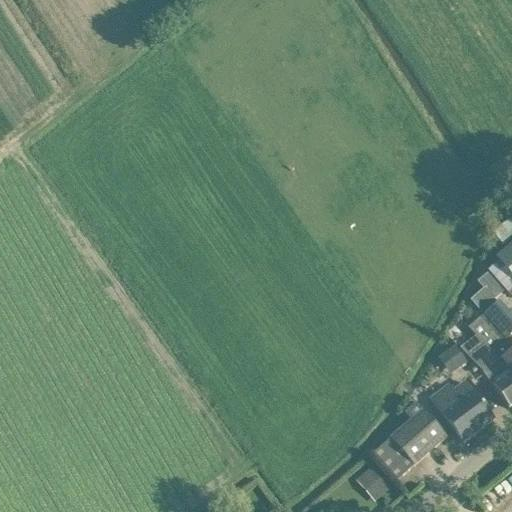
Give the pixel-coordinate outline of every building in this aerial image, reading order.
[(511,241),(493,257),(511,279),(511,241)] [(471,301),(481,311),(502,292),(488,275),(477,283),(483,290),(471,301)] [(484,347),(485,348),(490,355),(505,364),(511,373),(511,339),(509,336),(511,333),(511,316),(499,302),(468,330),(484,347)] [(454,347),(443,356),(455,371),(466,363),(454,347)] [(509,408),(511,406),(511,373),(505,364),(490,355),(485,348),(484,347),(468,358),(483,373),(482,374),(493,389),(509,410),(510,409),(509,408)] [(463,444),(493,421),(465,384),(435,407),(463,444)] [(446,438),(423,410),(375,453),(398,481),(446,438)] [(374,494),(385,485),(375,474),(364,483),(374,494)]
